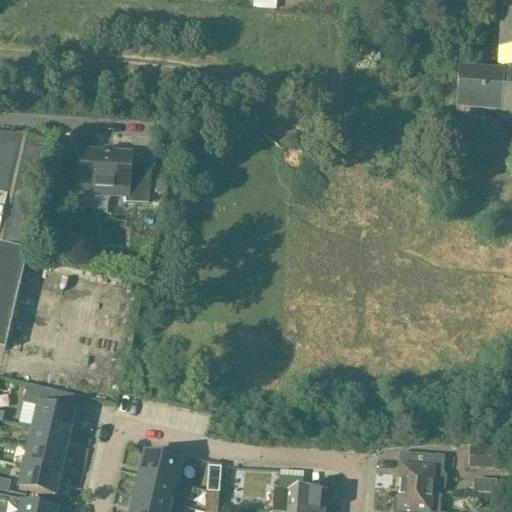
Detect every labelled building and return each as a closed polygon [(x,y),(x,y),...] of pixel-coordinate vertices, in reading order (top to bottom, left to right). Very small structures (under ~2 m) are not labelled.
[(511,0),(506,0),(505,16),(502,67),(503,67),(503,75),(459,72),(456,113),(500,115),(500,124),(511,124),(511,0)] [(0,352),(4,354),(25,261),(27,252),(52,146),(23,139),(0,137),(0,352)] [(150,168),(128,166),(129,160),(80,157),(78,188),(77,199),(126,202),(126,206),(147,207),(150,168)] [(75,416),(50,410),(54,394),(26,387),(22,406),(35,409),(31,428),(70,437),(75,416)] [(31,428),(26,450),(65,459),(70,437),(31,428)] [(494,470),(495,449),(469,448),(468,469),(494,470)] [(26,450),(21,471),(60,480),(65,459),(26,450)] [(138,476),(177,485),(182,464),(142,455),(138,476)] [(401,469),(401,470),(399,492),(441,495),(445,491),(446,477),(443,474),(444,459),(438,458),(399,456),(398,469),(401,469)] [(55,502),(60,480),(21,471),(16,493),(55,502)] [(177,485),(138,476),(133,497),(172,506),(177,485)] [(277,494),(287,494),(285,511),(324,511),(326,496),(302,494),(303,482),(278,480),(277,494)] [(411,511),(439,511),(441,495),(399,492),(398,506),(412,507),(411,511)] [(219,496),(209,495),(208,507),(218,508),(219,496)] [(170,511),(172,506),(133,497),(129,511),(170,511)]
